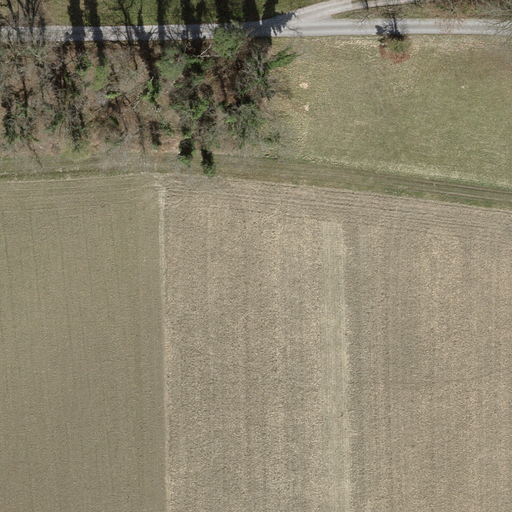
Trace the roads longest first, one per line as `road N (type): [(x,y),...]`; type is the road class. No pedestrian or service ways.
road 1 (track): [(511,194),(252,165),(0,166)]
road 2 (unclassified): [(511,29),(0,34)]
